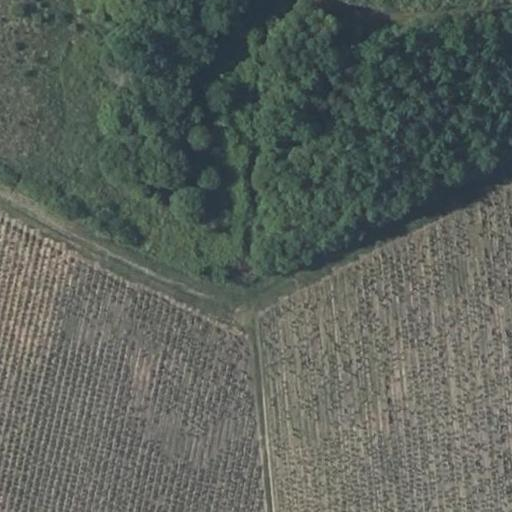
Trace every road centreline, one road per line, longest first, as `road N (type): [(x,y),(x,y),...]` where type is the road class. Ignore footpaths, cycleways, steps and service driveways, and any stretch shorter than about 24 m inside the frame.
road 1 (track): [(271,511),(247,310),(309,268),(511,170)]
road 2 (track): [(511,22),(349,19),(320,0)]
